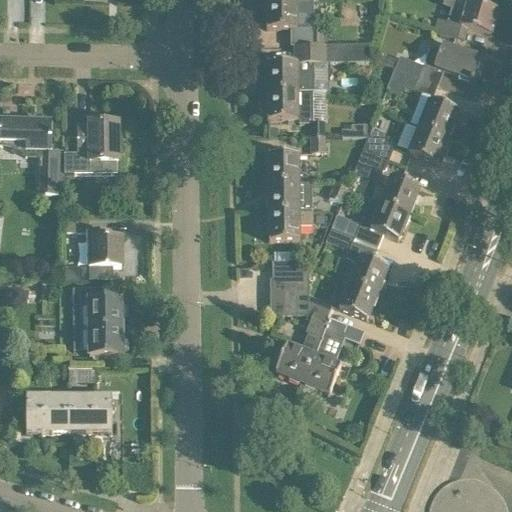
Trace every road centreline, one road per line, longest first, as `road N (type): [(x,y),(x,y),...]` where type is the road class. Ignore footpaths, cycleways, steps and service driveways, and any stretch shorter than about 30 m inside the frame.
road 1 (residential): [(187,511),(179,64)]
road 2 (secondary): [(379,511),(511,191)]
road 3 (residential): [(179,64),(0,60)]
